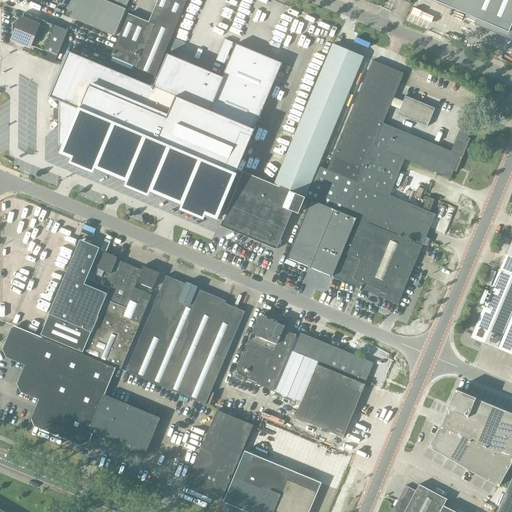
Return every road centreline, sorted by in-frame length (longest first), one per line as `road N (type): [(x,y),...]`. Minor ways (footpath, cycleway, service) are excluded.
road 1 (unclassified): [(428,358),(0,178)]
road 2 (tertiary): [(428,358),(511,158)]
road 3 (unclassified): [(511,78),(321,0)]
road 4 (tertiary): [(364,511),(428,358)]
road 5 (tertiary): [(126,511),(0,459)]
road 6 (unknown): [(80,492),(95,465),(110,462),(152,481),(167,511)]
